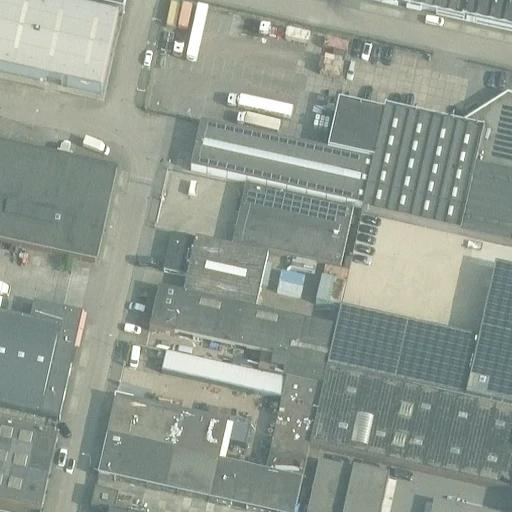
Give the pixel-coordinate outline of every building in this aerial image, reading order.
[(0,0),(0,73),(100,95),(117,21),(22,0),(0,0)] [(52,0),(123,15),(125,0),(52,0)] [(364,0),(411,10),(413,0),(364,0)] [(511,32),(511,0),(413,0),(411,10),(511,32)] [(361,214),(511,248),(511,97),(506,96),(506,98),(478,115),(474,108),(464,114),(469,121),(458,128),(385,112),(385,111),(384,110),(383,113),(372,163),(361,211),(361,214)] [(338,101),(331,134),(327,153),(372,163),(383,113),(339,103),(339,101),(338,101)] [(372,163),(327,153),(199,124),(188,173),(361,211),(372,163)] [(0,243),(96,265),(117,170),(0,144),(0,243)] [(232,247),(268,255),(339,271),(352,212),(245,189),(232,247)] [(186,278),(183,296),(255,312),(267,258),(172,236),(163,273),(186,278)] [(383,383),(412,390),(511,412),(511,273),(494,269),(478,342),(339,311),(335,330),(326,370),(383,383)] [(324,278),(317,304),(339,310),(347,284),(324,278)] [(286,361),(282,379),(322,388),(326,370),(335,330),(255,312),(183,296),(158,290),(149,331),(286,361)] [(0,407),(59,421),(83,316),(33,305),(30,322),(0,315),(0,407)] [(511,412),(412,390),(383,383),(326,370),(322,388),(314,427),(310,443),(309,448),(511,494),(511,412)] [(116,399),(107,438),(219,463),(227,424),(116,399)] [(278,419),(275,435),(310,443),(314,427),(278,419)] [(0,504),(35,511),(41,511),(58,437),(0,424),(0,504)] [(310,443),(275,435),(274,435),(266,473),(302,481),(309,448),(310,443)] [(107,438),(104,450),(99,477),(211,502),(219,463),(107,438)] [(381,511),(389,478),(318,462),(307,511),(381,511)] [(266,473),(219,463),(211,502),(257,511),(294,511),(302,481),(266,473)] [(91,510),(102,511),(115,511),(119,495),(95,490),(91,510)]
